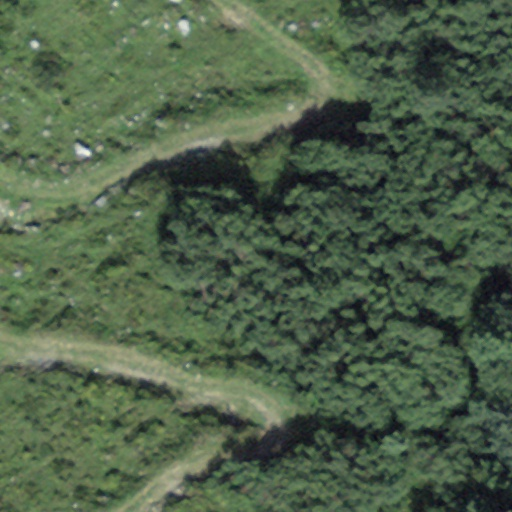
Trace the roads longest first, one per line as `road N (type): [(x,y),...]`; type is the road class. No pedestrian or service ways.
road 1 (track): [(0,176),(47,193),(91,188),(193,138),(304,102),(317,90),(314,71),(226,0)]
road 2 (track): [(120,511),(246,430),(258,411),(243,391),(0,338)]
